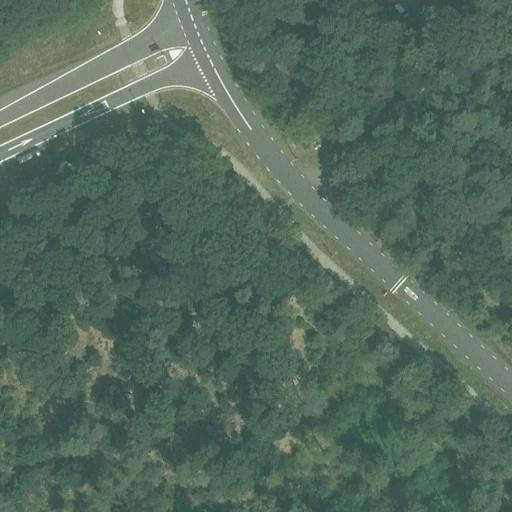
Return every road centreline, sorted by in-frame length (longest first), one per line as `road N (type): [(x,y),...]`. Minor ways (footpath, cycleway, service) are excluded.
road 1 (tertiary): [(511,391),(281,171),(208,58)]
road 2 (motorway): [(0,155),(208,58)]
road 3 (motorway): [(192,22),(0,119)]
